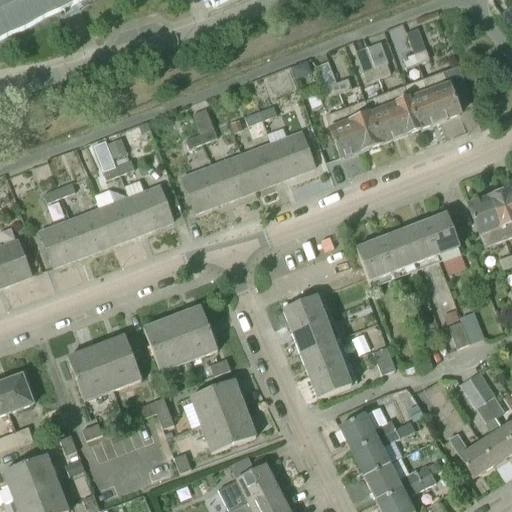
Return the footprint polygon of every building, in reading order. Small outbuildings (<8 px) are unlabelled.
[(0,0),(0,44),(58,15),(88,0),(208,0),(214,10),(233,0),(0,0)] [(511,6),(511,7),(499,17),(511,34),(511,6)] [(414,57),(418,66),(429,62),(418,31),(406,36),(414,57)] [(367,50),(378,81),(390,77),(386,67),(388,66),(380,45),(367,50)] [(367,86),(378,81),(367,50),(355,54),(367,86)] [(406,71),(418,66),(414,57),(402,61),(406,71)] [(340,96),(336,86),(328,64),(316,68),(328,100),(340,96)] [(423,82),(439,125),(459,117),(448,86),(445,87),(441,75),(423,82)] [(336,86),(340,96),(351,91),(348,82),(336,86)] [(420,132),(439,125),(423,82),(404,89),(420,132)] [(400,140),(420,132),(404,89),(384,96),(400,140)] [(380,147),(400,140),(384,96),(364,104),(380,147)] [(273,109),(271,103),(257,108),(259,114),(273,109)] [(360,154),(380,147),(364,104),(344,111),(360,154)] [(256,115),(260,125),(276,119),(273,109),(256,115)] [(199,137),(203,146),(217,141),(206,111),(193,117),(201,136),(199,137)] [(341,162),(360,154),(344,111),(325,118),(330,129),(329,130),(341,162)] [(249,129),(260,125),(256,115),(246,120),(249,129)] [(243,133),(239,123),(230,126),(234,136),(243,133)] [(270,146),(284,183),(314,172),(300,134),(270,146)] [(189,152),(203,146),(199,137),(185,142),(189,152)] [(123,157),(127,155),(122,141),(107,147),(113,161),(123,157)] [(255,194),(284,183),(270,146),(240,157),(255,194)] [(225,206),(255,194),(240,157),(211,168),(225,206)] [(117,169),(120,178),(134,172),(131,164),(117,169)] [(195,217),(225,206),(211,168),(181,180),(195,217)] [(120,178),(117,169),(102,174),(106,183),(120,178)] [(58,192),(61,201),(75,195),(72,186),(58,192)] [(128,200),(143,237),(172,226),(158,188),(143,194),(128,200)] [(47,206),(61,201),(58,192),(44,197),(47,206)] [(504,244),(511,240),(511,205),(508,194),(488,201),(504,244)] [(143,237),(128,200),(114,205),(98,211),(113,248),(143,237)] [(486,250),(504,244),(488,201),(468,208),(480,240),(482,239),(486,250)] [(83,260),(113,248),(98,211),(69,222),(83,260)] [(424,225),(437,259),(459,250),(446,217),(424,225)] [(53,271),(83,260),(69,222),(39,234),(53,271)] [(416,273),(439,264),(437,259),(424,225),(401,234),(414,267),(416,273)] [(378,243),(391,276),(414,267),(401,234),(378,243)] [(0,248),(0,288),(1,291),(31,280),(16,242),(14,243),(3,248),(0,248)] [(369,285),(391,276),(378,243),(356,252),(368,285),(369,285)] [(503,273),(511,269),(511,262),(510,258),(499,262),(503,273)] [(291,335),(331,319),(322,296),(282,312),(291,335)] [(143,332),(160,376),(217,354),(200,310),(143,332)] [(459,323),(455,313),(443,318),(447,327),(459,323)] [(300,357),(340,342),(331,319),(291,335),(300,357)] [(470,347),(461,325),(447,330),(456,352),(470,347)] [(67,361),(84,405),(141,383),(124,339),(67,361)] [(308,380),(349,364),(340,342),(300,357),(308,380)] [(386,351),(373,356),(381,378),(395,373),(386,351)] [(226,363),(218,366),(222,377),(230,374),(226,363)] [(349,364),(308,380),(317,403),(351,390),(350,389),(357,386),(349,364)] [(218,366),(210,369),(214,380),(222,377),(218,366)] [(511,423),(510,425),(479,376),(469,382),(511,449),(511,423)] [(0,386),(0,394),(8,417),(33,408),(22,378),(0,386)] [(494,468),(511,456),(511,449),(469,382),(459,388),(474,412),(476,411),(486,427),(485,427),(491,437),(479,444),(494,468)] [(234,383),(190,400),(211,457),(255,441),(234,383)] [(0,419),(8,417),(0,394),(0,419)] [(155,404),(159,415),(167,412),(163,401),(155,404)] [(151,418),(156,416),(159,415),(155,404),(147,407),(151,418)] [(144,421),(151,418),(147,407),(140,410),(144,421)] [(423,418),(417,408),(407,414),(413,424),(423,418)] [(136,424),(144,421),(140,410),(132,413),(136,424)] [(167,412),(156,416),(159,424),(170,420),(167,412)] [(396,432),(395,432),(391,423),(373,432),(365,416),(338,430),(351,455),(396,432)] [(159,424),(162,432),(174,428),(170,420),(159,424)] [(363,480),(390,466),(382,450),(414,434),(410,425),(399,430),(395,432),(396,432),(351,455),(363,480)] [(102,437),(99,429),(98,426),(90,429),(94,440),(102,437)] [(94,440),(90,429),(82,433),(86,444),(94,440)] [(15,435),(20,448),(33,443),(28,430),(15,435)] [(0,455),(20,448),(15,435),(0,440),(0,455)] [(494,468),(479,444),(468,452),(458,436),(448,442),(473,482),(494,468)] [(63,451),(74,446),(71,438),(60,442),(63,451)] [(63,451),(66,458),(77,454),(74,446),(63,451)] [(174,461),(177,469),(188,465),(185,457),(174,461)] [(16,511),(66,511),(46,458),(2,475),(16,511)] [(84,474),(79,462),(65,468),(70,480),(84,474)] [(427,469),(430,476),(440,471),(437,464),(427,469)] [(191,473),(188,465),(177,469),(180,477),(191,473)] [(376,505),(431,477),(426,468),(398,482),(390,466),(363,480),(376,505)] [(228,511),(235,511),(276,491),(265,469),(219,493),(228,511)] [(431,477),(376,505),(379,511),(411,511),(406,501),(435,486),(431,477)] [(286,511),(276,491),(235,511),(286,511)] [(83,502),(86,510),(97,506),(94,498),(83,502)]
